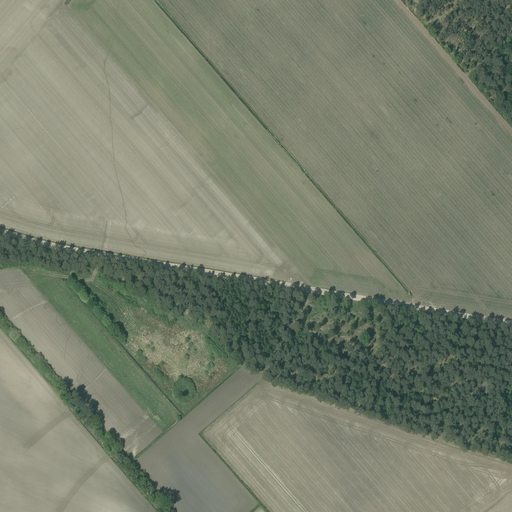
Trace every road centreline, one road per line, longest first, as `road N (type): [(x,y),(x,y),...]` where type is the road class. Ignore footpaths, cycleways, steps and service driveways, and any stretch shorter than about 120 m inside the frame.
road 1 (track): [(0,231),(53,247),(511,323)]
road 2 (track): [(400,0),(511,129)]
